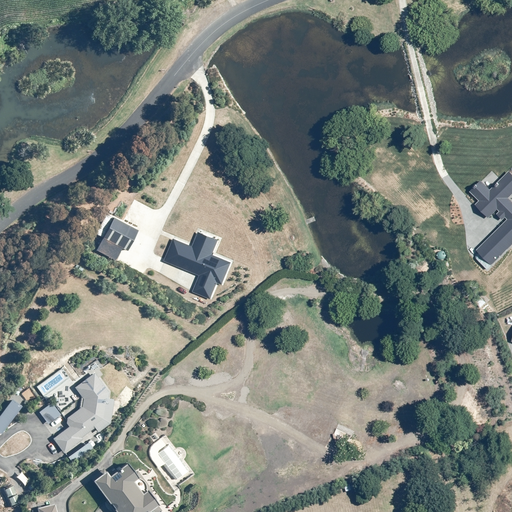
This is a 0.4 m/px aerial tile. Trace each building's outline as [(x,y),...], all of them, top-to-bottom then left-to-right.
[(315,215),(304,219),(306,225),(317,221),(315,215)] [(136,229),(115,218),(104,239),(124,250),(130,240),(136,229)] [(216,239),(197,232),(192,246),(172,238),(164,260),(192,270),(190,276),(198,280),(194,292),(213,300),(220,284),(222,285),(230,262),(211,255),(216,239)] [(310,266),(304,252),(294,256),(300,270),(310,266)] [(66,422),(68,425),(52,438),(63,452),(93,427),(98,433),(110,423),(112,405),(108,402),(108,389),(94,371),(74,386),(82,397),(81,406),(66,417),(66,422)] [(19,404),(13,400),(0,418),(0,421),(5,424),(19,404)] [(169,443),(157,452),(175,477),(187,469),(169,443)] [(103,467),(90,477),(115,511),(161,511),(122,460),(113,467),(116,471),(110,476),(103,467)] [(14,485),(3,487),(6,503),(17,501),(14,485)] [(56,511),(55,502),(37,506),(38,511),(56,511)]
